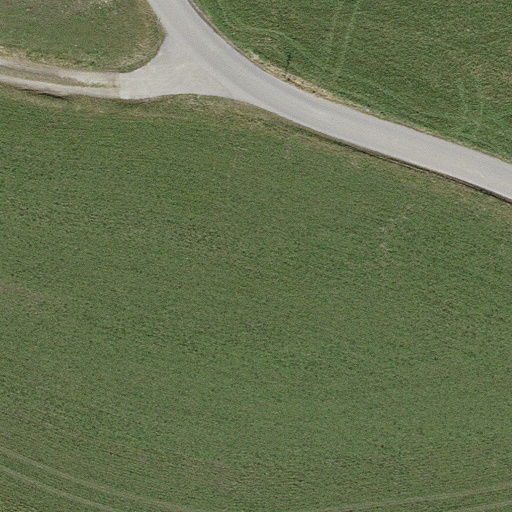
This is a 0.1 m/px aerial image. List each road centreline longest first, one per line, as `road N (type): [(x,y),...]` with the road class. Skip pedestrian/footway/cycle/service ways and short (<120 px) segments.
road 1 (residential): [(511,185),(333,129),(230,80),(169,0)]
road 2 (track): [(0,73),(83,89),(230,80)]
